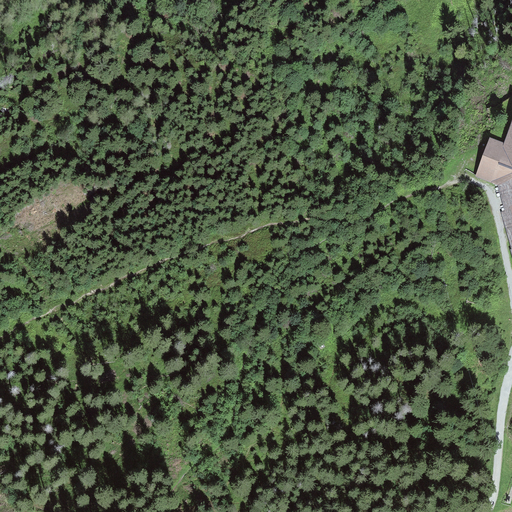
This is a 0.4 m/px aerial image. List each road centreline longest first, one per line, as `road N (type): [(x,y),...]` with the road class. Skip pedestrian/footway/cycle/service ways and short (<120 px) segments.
road 1 (track): [(511,363),(487,511)]
road 2 (track): [(463,179),(489,192),(511,289)]
